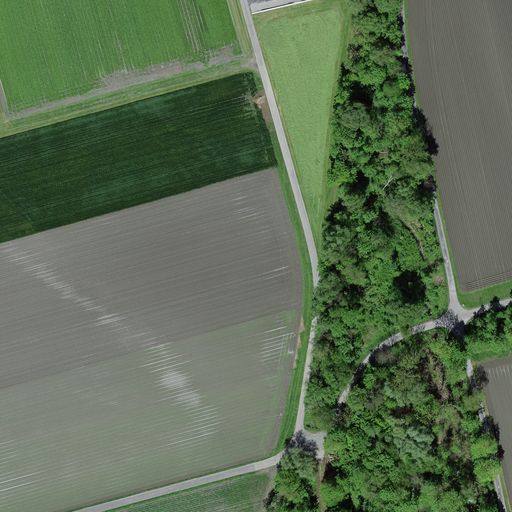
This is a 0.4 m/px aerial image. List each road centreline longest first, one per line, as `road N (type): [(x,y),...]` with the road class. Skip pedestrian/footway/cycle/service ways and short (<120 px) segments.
road 1 (unclassified): [(245,0),(317,283),(293,455)]
road 2 (track): [(399,0),(406,80),(456,317)]
road 3 (unclassified): [(293,455),(324,438),(369,357),(394,339),(511,301)]
road 4 (unclassified): [(88,511),(293,455)]
road 5 (track): [(501,511),(456,317)]
